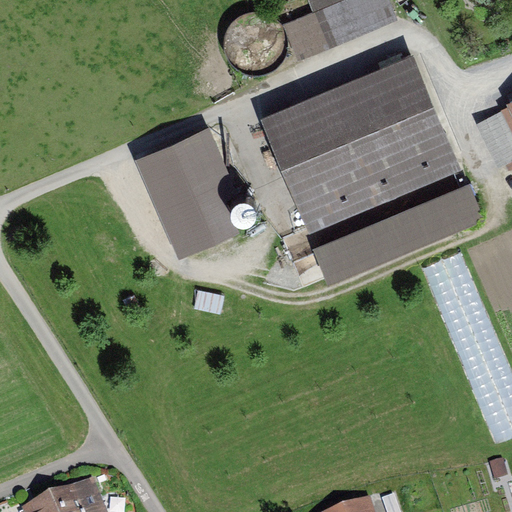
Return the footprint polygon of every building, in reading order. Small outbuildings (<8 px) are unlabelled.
[(311,0),(317,12),(346,0),(345,0),(311,0)] [(328,40),(393,13),(387,0),(345,0),(346,0),(317,12),(328,40)] [(299,53),(328,40),(317,12),(287,25),(299,53)] [(410,172),(452,154),(411,54),(266,115),(312,225),(415,183),(410,172)] [(484,127),(501,163),(511,157),(511,118),(510,115),(484,127)] [(197,133),(151,153),(191,245),(237,226),(197,133)] [(467,189),(322,249),(332,274),(477,214),(467,189)] [(511,369),(465,251),(426,266),(496,444),(511,437),(511,369)] [(30,511),(101,511),(90,486),(30,511)] [(382,499),(386,511),(400,511),(394,496),(382,499)]
